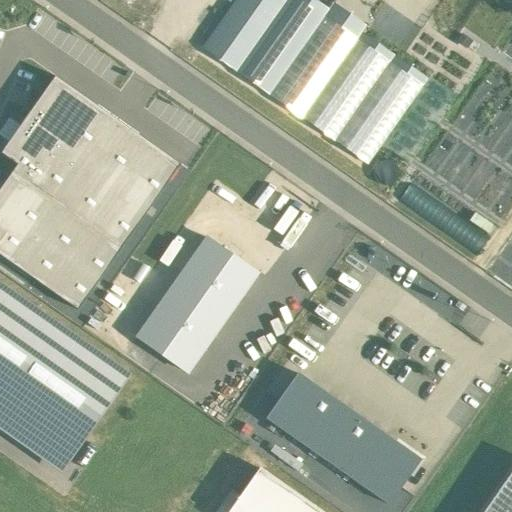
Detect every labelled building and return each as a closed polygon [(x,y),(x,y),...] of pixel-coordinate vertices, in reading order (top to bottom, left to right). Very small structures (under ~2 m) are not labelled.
[(237,0),(201,52),(368,169),(427,84),(361,37),(366,29),(332,6),(327,13),(309,0),(237,0)] [(0,189),(0,256),(77,310),(179,163),(53,77),(2,150),(19,162),(0,189)] [(191,259),(204,234),(184,224),(171,249),(191,259)] [(256,273),(207,239),(137,338),(186,373),(256,273)] [(130,376),(0,282),(0,427),(61,472),(130,376)] [(419,460),(297,374),(265,420),(387,505),(419,460)] [(323,511),(260,466),(227,511),(323,511)] [(511,511),(511,473),(485,511),(511,511)]
